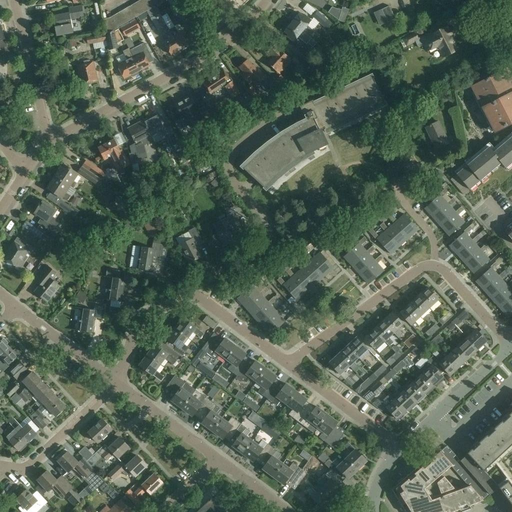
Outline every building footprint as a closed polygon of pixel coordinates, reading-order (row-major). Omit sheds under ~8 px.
[(147,0),(141,0),(141,1),(147,11),(152,8),(147,0)] [(157,5),(154,0),(147,0),(152,8),(157,6),(157,5)] [(178,0),(166,0),(176,17),(178,16),(186,29),(193,25),(178,0)] [(141,1),(136,4),(142,14),(147,11),(141,1)] [(136,4),(130,7),(136,17),(142,14),(136,4)] [(306,4),(302,9),(311,15),(315,9),(306,4)] [(71,20),(84,18),(81,6),(71,8),(72,13),(55,16),(57,27),(55,28),(57,36),(73,33),(71,20)] [(389,6),(381,9),(387,22),(395,19),(389,6)] [(130,7),(125,10),(131,20),(136,17),(130,7)] [(167,25),(156,7),(147,12),(158,30),(167,25)] [(328,12),(338,20),(338,21),(344,23),(347,13),(341,11),(342,10),(332,7),(328,12)] [(125,10),(120,12),(126,23),(131,20),(125,10)] [(120,12),(120,13),(115,15),(121,26),(126,23),(120,12)] [(331,24),(317,13),(313,18),(327,30),(331,24)] [(307,26),(311,21),(304,15),(302,17),(299,14),(291,23),(306,35),(310,39),(314,34),(310,31),(311,30),(307,26)] [(115,15),(110,18),(115,29),(121,26),(115,15)] [(115,29),(110,18),(109,18),(103,20),(106,34),(115,29)] [(125,36),(139,28),(135,20),(121,27),(125,36)] [(0,64),(3,64),(6,61),(8,58),(8,54),(8,50),(7,48),(5,45),(5,44),(2,45),(1,41),(5,40),(0,22),(0,64)] [(310,39),(306,35),(291,23),(284,32),(287,35),(286,37),(293,43),(297,37),(302,42),(303,40),(312,48),(316,43),(310,39)] [(175,27),(169,30),(180,50),(190,44),(179,25),(175,27)] [(418,40),(415,41),(418,46),(422,44),(426,51),(430,49),(431,50),(438,46),(444,56),(458,49),(451,35),(455,33),(451,26),(447,28),(446,26),(436,31),(435,29),(417,38),(418,40)] [(116,41),(122,37),(118,28),(106,35),(109,50),(118,48),(116,41)] [(180,50),(169,30),(163,34),(166,41),(163,43),(171,56),(173,54),(174,57),(180,53),(179,51),(180,50)] [(403,38),(407,45),(415,41),(418,40),(417,38),(414,32),(403,38)] [(105,33),(86,36),(88,44),(106,41),(105,33)] [(289,57),(279,48),(275,45),(267,53),(273,58),(267,64),(278,74),(283,68),(284,69),(291,61),(288,58),(289,57)] [(136,48),(129,51),(140,72),(142,70),(143,73),(149,70),(148,67),(150,66),(143,53),(139,55),(136,48)] [(347,54),(342,48),(337,52),(343,58),(347,54)] [(127,60),(122,63),(117,66),(124,79),(132,76),(133,78),(139,75),(138,73),(140,72),(129,51),(129,50),(123,52),(127,60)] [(308,58),(303,64),(316,76),(324,68),(319,63),(316,66),(308,58)] [(266,78),(260,71),(254,65),(252,66),(247,60),(239,68),(244,73),(241,76),(249,85),(252,82),(256,86),(266,78)] [(95,76),(96,76),(93,62),(77,66),(81,80),(82,80),(83,84),(96,81),(95,76)] [(511,80),(511,79),(505,68),(470,86),(470,87),(472,86),(475,91),(472,92),(475,98),(473,99),(475,98),(481,109),(479,110),(481,110),(486,120),(485,121),(485,122),(487,121),(492,132),(504,126),(504,127),(511,122),(511,88),(508,82),(511,80)] [(203,97),(209,94),(210,95),(223,87),(223,88),(225,86),(233,97),(240,93),(232,81),(232,82),(223,69),(202,83),(203,85),(197,89),(203,97)] [(300,108),(304,116),(306,120),(297,125),(281,134),(267,144),(254,155),(241,167),(241,166),(240,167),(267,191),(277,181),(289,172),(301,163),(314,156),(312,152),(327,145),(320,131),(324,129),(327,135),(328,134),(326,131),(340,124),(342,127),(341,124),(355,117),(356,121),(357,120),(355,117),(369,110),(371,114),(371,113),(370,110),(384,104),(385,107),(386,107),(371,75),(370,76),(372,80),(315,107),(314,107),(312,102),(300,108)] [(290,87),(281,76),(276,80),(285,91),(290,87)] [(280,94),(284,91),(275,81),(272,84),(280,94)] [(254,103),(254,104),(261,100),(260,98),(262,97),(258,90),(255,91),(252,86),(246,91),(249,95),(254,103)] [(237,105),(232,108),(235,113),(240,110),(241,111),(248,108),(255,105),(254,104),(254,103),(249,95),(243,99),(242,97),(235,101),(237,105)] [(192,114),(196,122),(203,118),(198,110),(190,96),(175,104),(183,119),(192,114)] [(435,110),(440,107),(438,102),(432,105),(435,110)] [(151,137),(166,129),(158,114),(143,122),(151,137)] [(209,118),(204,121),(198,124),(202,132),(214,126),(209,118)] [(154,141),(151,137),(143,122),(128,130),(136,144),(130,147),(131,154),(135,153),(137,161),(147,159),(144,146),(154,141)] [(448,144),(438,122),(426,128),(436,150),(437,149),(440,155),(456,147),(453,142),(448,144)] [(174,133),(168,136),(173,146),(179,143),(174,133)] [(457,174),(470,189),(470,188),(475,183),(476,184),(481,180),(480,179),(485,174),(486,175),(490,172),(491,171),(491,170),(496,165),(496,166),(501,163),(503,164),(506,168),(506,167),(506,166),(511,162),(511,163),(511,162),(511,135),(509,138),(506,140),(498,147),(496,149),(493,151),(489,146),(483,151),(481,153),(473,160),(470,162),(462,169),(460,171),(456,174),(457,174)] [(103,160),(111,156),(118,170),(130,164),(127,158),(126,159),(122,151),(120,151),(115,141),(98,149),(103,160)] [(191,159),(187,152),(180,155),(184,162),(191,159)] [(131,166),(138,164),(137,161),(135,153),(131,154),(129,155),(131,166)] [(86,160),(82,167),(99,179),(101,180),(106,173),(86,160)] [(77,183),(73,181),(77,174),(63,165),(55,177),(70,186),(73,189),(77,183)] [(99,179),(82,167),(78,172),(96,184),(99,179)] [(70,186),(55,177),(47,189),(61,198),(70,186)] [(448,187),(445,189),(438,195),(439,196),(425,209),(432,217),(447,204),(441,197),(450,189),(448,187)] [(453,198),(447,204),(432,217),(440,226),(455,213),(450,207),(456,201),(453,198)] [(56,205),(67,212),(70,207),(59,200),(56,205)] [(43,201),(35,214),(41,218),(38,223),(52,233),(60,222),(53,217),(57,211),(43,201)] [(461,207),(455,213),(440,226),(449,236),(464,223),(457,216),(464,210),(461,207)] [(228,219),(214,226),(225,245),(238,238),(231,224),(238,220),(231,208),(224,211),(228,219)] [(389,217),(394,224),(395,223),(409,238),(418,229),(405,214),(398,221),(392,214),(389,217)] [(108,232),(114,236),(122,224),(116,220),(108,232)] [(153,222),(145,225),(148,231),(152,229),(153,233),(157,231),(153,222)] [(136,238),(148,231),(144,223),(131,230),(136,238)] [(379,226),(385,232),(386,231),(400,246),(409,238),(395,223),(394,224),(388,229),(382,223),(379,226)] [(456,255),(472,241),(466,235),(472,230),(469,226),(463,232),(464,233),(449,246),(456,255)] [(45,233),(35,227),(31,233),(41,239),(45,233)] [(192,239),(188,242),(184,234),(176,238),(180,246),(179,246),(188,264),(201,257),(195,246),(202,243),(195,228),(188,232),(192,239)] [(371,228),(368,231),(376,240),(377,239),(390,254),(400,246),(386,231),(385,232),(379,237),(371,228)] [(478,236),(472,241),(456,255),(465,264),(480,250),(475,244),(481,239),(478,236)] [(17,237),(8,251),(6,250),(1,256),(8,261),(7,261),(12,265),(13,264),(20,269),(25,262),(22,260),(31,246),(17,237)] [(358,244),(344,257),(352,266),(367,253),(366,252),(361,246),(367,240),(364,237),(358,243),(358,244)] [(152,249),(140,247),(136,269),(150,271),(153,256),(160,257),(162,245),(153,244),(152,249)] [(486,245),(480,250),(465,264),(473,274),(489,260),(483,253),(488,248),(486,245)] [(367,253),(352,266),(360,275),(375,262),(374,261),(369,255),(375,249),(373,246),(366,252),(367,253)] [(304,256),(310,262),(311,261),(324,276),(333,268),(320,253),(313,259),(307,253),(304,256)] [(375,262),(360,275),(369,284),(384,271),(377,264),(383,258),(380,255),(374,261),(375,262)] [(295,264),(301,270),(302,269),(315,284),(324,276),(311,261),(310,262),(303,268),(298,261),(295,264)] [(483,289),(497,277),(492,270),(498,265),(496,262),(489,268),(490,269),(476,281),(483,289)] [(47,302),(60,286),(51,279),(56,273),(48,266),(35,281),(40,286),(35,292),(47,302)] [(122,279),(119,279),(120,271),(107,269),(106,276),(111,278),(107,300),(121,303),(123,287),(130,289),(132,276),(123,274),(122,279)] [(286,272),(291,278),(293,277),(306,292),(315,284),(302,269),(301,270),(295,275),(289,269),(286,272)] [(504,271),(497,277),(483,289),(491,299),(506,286),(500,280),(506,274),(504,271)] [(283,286),(297,301),(306,292),(293,277),(291,278),(285,284),(280,278),(277,280),(282,287),(283,286)] [(252,285),(237,298),(246,308),(260,294),(254,287),(261,282),(258,279),(251,284),(252,285)] [(511,280),(506,286),(491,299),(499,308),(511,296),(511,292),(509,289),(511,285),(511,280)] [(260,294),(246,308),(254,317),(269,303),(268,302),(262,296),(269,291),(266,288),(260,294)] [(427,288),(418,297),(429,308),(438,300),(427,288)] [(511,296),(499,308),(509,318),(511,315),(511,296)] [(269,303),(254,317),(262,326),(277,312),(276,312),(271,306),(277,300),(274,297),(268,302),(269,303)] [(418,297),(409,305),(420,317),(429,308),(418,297)] [(93,310),(81,308),(77,331),(91,333),(94,318),(101,319),(103,307),(94,305),(93,310)] [(420,317),(409,305),(400,314),(410,325),(411,325),(415,329),(419,325),(415,321),(420,317)] [(277,312),(262,326),(270,335),(285,322),(279,315),(285,309),(282,306),(276,312),(277,312)] [(449,319),(454,315),(450,311),(445,315),(449,319)] [(392,312),(383,321),(394,333),(399,338),(403,334),(398,329),(404,324),(392,312)] [(451,322),(455,327),(460,322),(456,318),(451,322)] [(182,319),(174,329),(187,339),(192,333),(200,339),(203,335),(182,319)] [(374,329),(385,341),(390,346),(394,342),(389,338),(394,333),(383,321),(374,329)] [(435,324),(431,328),(435,332),(439,328),(435,324)] [(435,332),(431,328),(426,333),(430,337),(435,332)] [(187,339),(174,329),(166,340),(172,343),(168,348),(179,356),(181,358),(188,348),(183,344),(187,339)] [(364,338),(376,350),(385,341),(374,329),(364,338)] [(476,329),(466,338),(477,350),(487,341),(476,329)] [(433,339),(437,344),(442,339),(438,335),(433,339)] [(201,349),(207,353),(216,340),(211,336),(201,349)] [(408,341),(412,345),(418,340),(414,336),(408,341)] [(357,337),(347,346),(358,357),(368,349),(357,337)] [(220,355),(226,359),(236,346),(225,338),(221,344),(216,340),(207,353),(216,360),(220,355)] [(466,338),(457,347),(468,359),(477,350),(466,338)] [(0,356),(1,358),(10,349),(2,340),(0,341),(0,356)] [(179,356),(168,348),(163,344),(160,349),(154,344),(147,355),(160,364),(164,359),(172,366),(179,356)] [(227,369),(237,376),(247,363),(242,359),(246,354),(236,346),(226,359),(231,364),(227,369)] [(347,346),(338,354),(349,366),(350,366),(355,371),(359,367),(354,362),(358,357),(347,346)] [(412,351),(416,356),(420,352),(416,347),(412,351)] [(457,347),(448,355),(459,367),(468,359),(457,347)] [(400,348),(395,353),(399,357),(404,353),(400,348)] [(13,351),(10,349),(1,358),(0,358),(0,365),(4,361),(9,366),(18,357),(20,355),(15,349),(13,351)] [(433,356),(428,361),(437,371),(442,366),(450,376),(459,367),(448,355),(444,351),(435,359),(433,356)] [(390,358),(395,362),(399,357),(395,353),(390,358)] [(340,375),(349,366),(338,354),(329,363),(340,375)] [(160,364),(147,355),(139,365),(160,381),(163,377),(155,371),(160,364)] [(196,367),(201,361),(196,357),(191,363),(196,367)] [(402,360),(397,365),(401,369),(406,365),(402,360)] [(250,377),(256,382),(266,369),(256,361),(252,366),(247,363),(237,376),(246,383),(250,377)] [(420,371),(434,385),(436,387),(440,383),(439,381),(443,377),(437,371),(428,361),(424,365),(425,366),(420,371)] [(28,370),(21,363),(10,373),(17,380),(28,370)] [(382,374),(386,370),(382,365),(378,369),(382,374)] [(401,369),(397,365),(393,368),(397,373),(401,369)] [(262,386),(258,391),(268,399),(278,386),(273,382),(276,377),(266,369),(256,382),(262,386)] [(418,377),(413,382),(425,394),(425,393),(427,395),(431,391),(430,389),(434,385),(420,371),(419,370),(415,373),(418,377)] [(23,391),(27,395),(41,382),(33,373),(23,382),(27,387),(23,391)] [(166,389),(170,392),(180,379),(175,375),(166,389)] [(384,377),(379,382),(385,387),(384,385),(388,382),(384,377)] [(368,378),(364,382),(368,387),(372,382),(368,378)] [(180,379),(170,392),(175,396),(171,401),(182,409),(195,390),(189,386),(180,379)] [(404,390),(415,402),(416,402),(418,404),(422,400),(420,398),(425,394),(413,382),(411,379),(407,382),(409,385),(405,389),(404,390)] [(41,382),(27,395),(30,398),(31,399),(35,395),(40,400),(49,391),(49,390),(50,389),(46,384),(45,386),(41,382)] [(385,387),(379,382),(371,390),(376,395),(385,387)] [(9,396),(19,388),(14,383),(5,392),(9,396)] [(280,400),(287,405),(297,392),(286,384),(282,389),(278,386),(268,399),(276,405),(280,400)] [(395,398),(407,410),(409,412),(413,408),(411,406),(415,402),(404,390),(405,389),(401,386),(397,389),(401,393),(396,398),(395,398)] [(195,390),(182,409),(192,416),(195,411),(201,415),(210,402),(201,394),(195,390)] [(23,391),(18,396),(22,400),(27,395),(23,391)] [(57,399),(49,391),(40,400),(44,404),(39,408),(43,412),(47,408),(48,409),(56,401),(57,399)] [(288,414),(298,421),(308,408),(303,405),(307,400),(297,392),(287,405),(292,409),(288,414)] [(386,407),(397,419),(398,419),(399,420),(404,416),(402,415),(407,410),(395,398),(396,398),(391,392),(387,397),(391,402),(386,407)] [(66,408),(57,399),(56,401),(48,409),(56,417),(66,408)] [(210,402),(201,415),(205,418),(201,423),(212,431),(222,418),(216,414),(220,409),(210,402)] [(307,428),(311,423),(317,427),(327,415),(316,407),(313,412),(308,408),(298,421),(307,428)] [(39,408),(35,413),(38,417),(43,412),(39,408)] [(511,511),(511,411),(506,418),(505,418),(498,424),(497,425),(491,431),(490,432),(483,438),(482,439),(476,445),(475,446),(468,452),(467,453),(468,454),(467,454),(461,460),(460,461),(490,495),(490,494),(499,488),(502,491),(504,494),(508,500),(511,503),(511,504),(511,511)] [(38,417),(34,421),(42,430),(47,425),(42,420),(46,416),(43,412),(38,417)] [(253,412),(248,418),(261,428),(265,421),(253,412)] [(319,437),(328,444),(338,431),(334,427),(337,422),(327,415),(317,427),(323,431),(319,437)] [(228,423),(222,418),(212,431),(222,439),(226,434),(231,437),(241,424),(232,417),(228,423)] [(19,434),(28,443),(36,435),(27,425),(23,429),(14,419),(10,423),(14,428),(19,434)] [(112,430),(103,420),(88,434),(97,443),(112,430)] [(267,422),(263,428),(276,438),(281,432),(267,422)] [(250,431),(241,424),(231,437),(236,441),(232,446),(242,454),(252,441),(246,437),(250,431)] [(11,432),(15,437),(10,442),(19,452),(20,451),(21,452),(28,445),(27,444),(28,443),(19,434),(14,428),(11,432)] [(343,435),(338,431),(328,444),(333,448),(343,435)] [(109,450),(102,456),(106,461),(113,454),(118,459),(129,448),(120,439),(109,449),(109,450)] [(258,445),(252,441),(242,454),(253,462),(257,457),(261,460),(272,447),(262,440),(258,445)] [(347,460),(357,470),(366,461),(348,442),(344,446),(351,454),(346,459),(347,460)] [(87,461),(93,456),(85,447),(79,453),(87,461)] [(272,447),(261,460),(266,464),(262,469),(273,477),(283,464),(277,459),(281,454),(272,447)] [(304,450),(300,455),(308,461),(312,456),(304,450)] [(441,451),(430,460),(429,461),(424,466),(421,464),(418,466),(419,467),(416,469),(416,468),(414,470),(414,471),(412,473),(411,472),(409,475),(407,477),(404,479),(405,479),(402,481),(400,483),(398,485),(397,485),(395,487),(392,490),(394,492),(394,493),(395,495),(396,495),(397,498),(399,501),(399,500),(403,507),(404,510),(405,510),(406,511),(462,511),(469,509),(469,510),(472,509),(470,506),(483,500),(471,485),(457,491),(442,474),(453,465),(441,451)] [(83,458),(78,463),(68,452),(58,461),(68,473),(73,468),(89,485),(95,491),(105,482),(94,470),(91,467),(86,462),(83,458)] [(100,457),(96,453),(87,461),(86,462),(91,467),(100,458),(100,457)] [(122,472),(126,476),(131,472),(135,477),(147,467),(137,456),(127,466),(126,467),(122,463),(109,475),(113,480),(122,472)] [(336,459),(333,463),(329,459),(325,464),(330,469),(339,479),(343,475),(347,479),(357,470),(347,460),(346,459),(341,464),(336,459)] [(283,464),(273,477),(283,484),(287,479),(292,483),(302,470),(293,463),(288,468),(283,464)] [(339,479),(330,469),(322,477),(326,482),(321,488),(333,499),(342,491),(337,486),(342,482),(339,479)] [(47,470),(36,480),(47,492),(52,487),(62,498),(69,491),(80,504),(84,500),(73,488),(62,475),(57,480),(47,470)] [(302,470),(292,483),(297,487),(307,473),(302,470)] [(142,486),(137,491),(142,495),(147,490),(151,495),(164,484),(154,473),(142,485),(142,486)] [(99,488),(114,501),(119,495),(104,482),(99,488)] [(333,499),(321,488),(316,493),(309,485),(304,489),(323,509),(333,499)] [(27,511),(32,506),(36,511),(41,506),(37,502),(27,490),(16,500),(27,511)] [(130,490),(125,494),(138,508),(143,503),(139,499),(130,490)] [(136,507),(125,496),(110,510),(107,506),(101,511),(100,511),(131,511),(136,507)] [(226,511),(213,497),(196,511),(226,511)]
